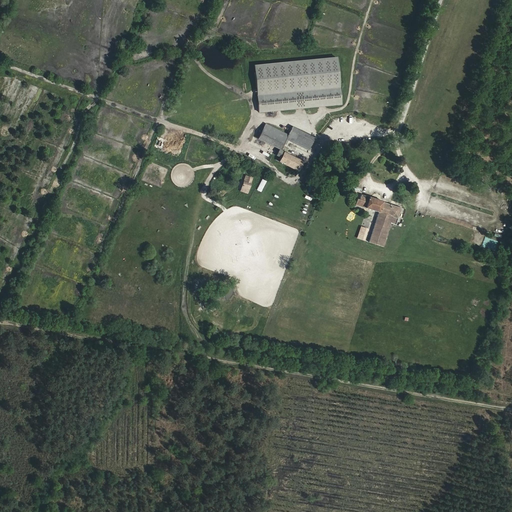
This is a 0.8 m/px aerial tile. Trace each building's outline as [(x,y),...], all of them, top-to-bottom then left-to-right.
[(246,65),(250,95),(334,84),(330,53),(246,65)] [(250,95),(253,113),(337,101),(334,84),(250,95)] [(284,139),(281,138),(282,136),(283,134),(261,123),(254,138),(277,148),(279,142),(282,143),(284,139)] [(287,126),(282,136),(305,147),(310,136),(287,126)] [(282,136),(281,138),(284,139),(304,149),(305,147),(282,136)] [(299,160),(275,149),(273,154),(277,156),(275,161),(295,169),(297,165),(299,160)] [(239,182),(245,184),(249,175),(243,172),(239,182)] [(398,223),(403,206),(361,192),(357,205),(379,212),(370,241),(385,245),(392,221),(398,223)] [(485,236),(481,246),(495,251),(499,241),(485,236)]
